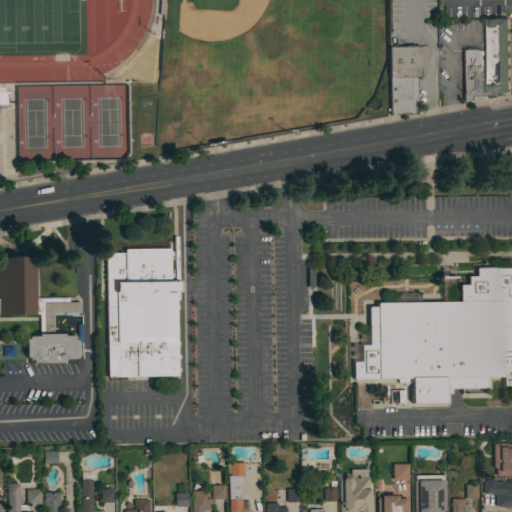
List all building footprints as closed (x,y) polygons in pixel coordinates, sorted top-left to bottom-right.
[(508,91),(487,95),(486,18),(507,17),(508,91)] [(418,77),(415,77),(415,112),(389,113),(389,111),(388,46),(418,46),(418,77)] [(481,96),(470,96),(470,101),(463,101),(462,50),(481,50),(481,96)] [(124,253),(124,249),(168,248),(168,252),(171,252),(171,256),(168,256),(169,282),(173,282),(173,237),(177,237),(177,282),(176,282),(176,290),(178,290),(178,300),(175,300),(175,306),(177,306),(177,309),(175,309),(175,342),(178,342),(178,346),(175,346),(176,355),(178,355),(178,359),(176,359),(176,368),(178,368),(178,372),(176,372),(176,376),(107,377),(105,253),(124,253)] [(0,259),(35,259),(36,298),(68,298),(68,302),(78,302),(78,312),(52,313),(52,334),(63,334),(63,336),(73,335),(73,340),(76,340),(76,359),(63,359),(63,362),(38,363),(38,359),(28,360),(28,357),(25,357),(24,339),(27,339),(27,337),(37,336),(37,334),(39,334),(39,313),(36,313),(36,314),(0,314),(0,259)] [(459,302),(458,285),(467,285),(467,277),(475,276),(475,268),(511,267),(511,385),(502,385),(502,377),(485,377),(486,388),(448,389),(449,393),(444,393),(444,403),(410,403),(410,383),(397,383),(397,379),(352,380),(352,362),(360,362),(360,345),(368,345),(367,307),(376,307),(376,303),(459,302)] [(511,443),(511,475),(494,476),(494,467),(491,467),(491,443),(511,443)] [(55,451),(56,452),(57,452),(57,462),(56,462),(56,463),(42,463),(42,451),(55,451)] [(229,476),(229,474),(226,474),(225,464),(229,464),(229,463),(242,463),(242,476),(240,476),(241,488),(240,488),(241,510),(239,510),(239,511),(228,511),(227,476),(229,476)] [(407,480),(391,480),(390,464),(406,464),(407,480)] [(371,511),(338,511),(338,478),(342,478),(344,475),(348,475),(349,477),(349,470),(366,469),(366,477),(368,477),(368,494),(371,494),(371,511)] [(414,481),(414,475),(443,475),(443,480),(444,480),(445,494),(444,494),(444,511),(413,511),(413,481),(414,481)] [(91,479),(92,511),(80,511),(80,479),(91,479)] [(496,505),(494,505),(494,493),(483,494),(482,480),(495,480),(495,481),(504,481),(504,483),(511,483),(511,506),(496,507),(496,505)] [(18,511),(5,511),(5,484),(18,483),(18,511)] [(477,484),(477,498),(464,499),(464,484),(477,484)] [(208,491),(208,498),(210,498),(210,485),(224,485),(224,499),(213,499),(213,503),(208,504),(208,511),(203,511),(191,511),(191,491),(208,491)] [(335,488),(335,501),(323,502),(322,489),(335,488)] [(40,489),(40,504),(25,504),(25,489),(40,489)] [(113,489),(113,502),(100,503),(99,489),(113,489)] [(298,489),(298,502),(286,502),(285,489),(298,489)] [(44,511),(44,502),(43,502),(43,492),(58,492),(58,506),(55,506),(55,511),(44,511)] [(186,493),(187,506),(174,507),(174,493),(186,493)] [(375,511),(375,497),(379,497),(379,496),(395,495),(395,498),(403,498),(403,511),(375,511)] [(148,511),(123,511),(123,510),(134,510),(134,506),(133,506),(133,500),(148,499),(148,511)] [(461,499),(461,511),(450,511),(450,499),(461,499)] [(265,511),(265,503),(276,503),(276,508),(285,507),(285,511),(265,511)]
